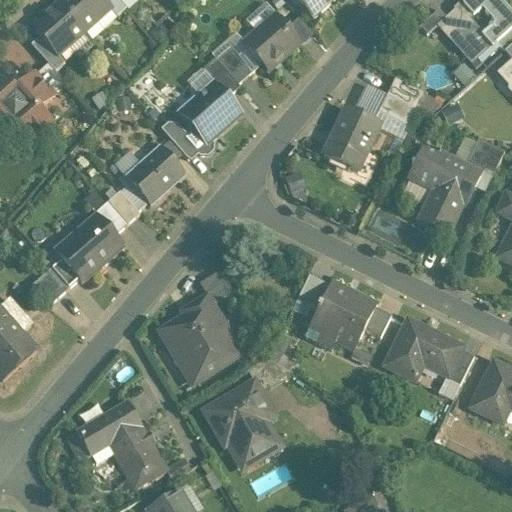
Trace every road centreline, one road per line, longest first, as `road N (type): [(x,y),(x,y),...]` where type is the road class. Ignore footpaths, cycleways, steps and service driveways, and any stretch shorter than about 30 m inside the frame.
road 1 (residential): [(3,461),(228,198)]
road 2 (residential): [(511,336),(228,198)]
road 3 (residential): [(228,198),(410,0)]
road 4 (unknown): [(127,317),(193,443)]
